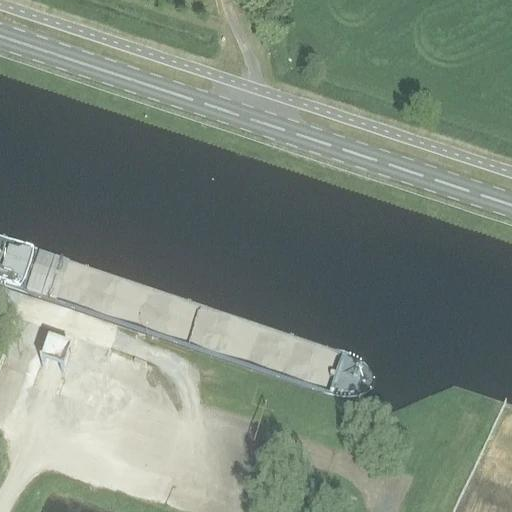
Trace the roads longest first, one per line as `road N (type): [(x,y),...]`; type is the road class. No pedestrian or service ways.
road 1 (secondary): [(511,208),(0,38)]
road 2 (unclassified): [(377,511),(359,471),(338,457),(127,392)]
